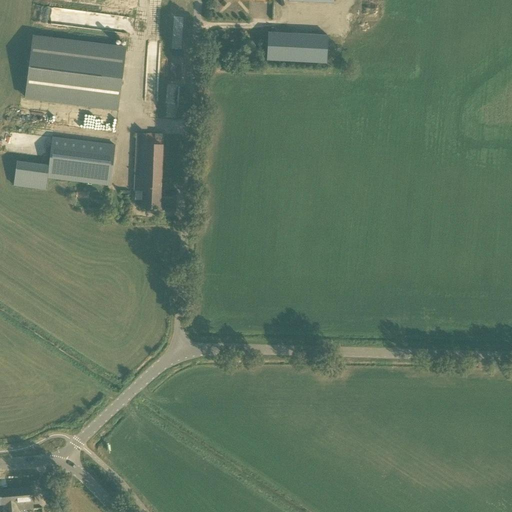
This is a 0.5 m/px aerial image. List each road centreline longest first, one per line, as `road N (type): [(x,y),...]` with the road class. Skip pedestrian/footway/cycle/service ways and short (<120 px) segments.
road 1 (unclassified): [(176,353),(199,0)]
road 2 (tertiary): [(511,355),(215,346),(176,353)]
road 3 (tertiary): [(176,353),(77,442)]
